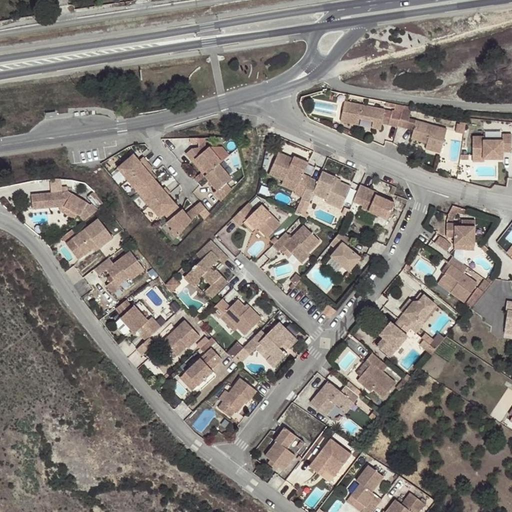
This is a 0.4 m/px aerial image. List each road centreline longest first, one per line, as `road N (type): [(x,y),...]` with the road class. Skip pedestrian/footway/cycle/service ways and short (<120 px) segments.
road 1 (secondary): [(383,0),(0,60)]
road 2 (unclassified): [(225,464),(197,445),(43,254),(0,220)]
road 3 (secondary): [(0,76),(316,32)]
road 4 (residential): [(0,34),(205,0)]
road 5 (unclassified): [(511,105),(359,89),(316,71)]
road 6 (residential): [(424,183),(244,99)]
road 7 (residential): [(424,183),(415,225),(326,343)]
road 8 (residential): [(326,343),(225,464)]
road 9 (secondary): [(368,23),(511,1)]
road 10 (tertiary): [(134,124),(0,148)]
road 11 (tertiary): [(429,0),(331,16),(316,32)]
